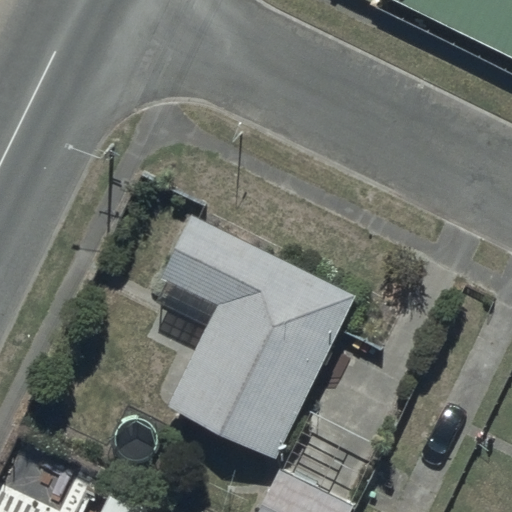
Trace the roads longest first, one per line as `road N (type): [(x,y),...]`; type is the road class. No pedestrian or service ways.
road 1 (residential): [(104,0),(511,194)]
road 2 (tertiary): [(0,163),(79,0)]
